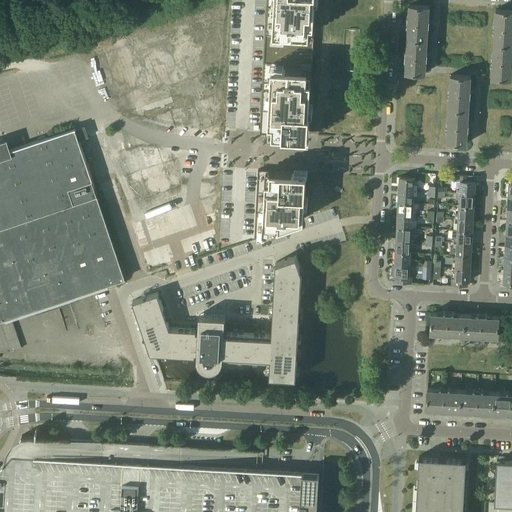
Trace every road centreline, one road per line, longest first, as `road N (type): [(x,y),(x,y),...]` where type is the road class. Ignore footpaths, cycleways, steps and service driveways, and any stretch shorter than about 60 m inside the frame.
road 1 (unclassified): [(0,424),(53,417),(335,433),(354,440),(365,459),(363,511)]
road 2 (residential): [(327,229),(123,296),(151,410)]
road 3 (unclassified): [(372,441),(343,423),(151,410)]
road 4 (residential): [(410,296),(381,293),(372,283),(380,158)]
road 5 (residential): [(380,158),(388,0)]
road 6 (unclassified): [(151,410),(0,409)]
road 7 (residential): [(483,299),(490,164)]
road 8 (residential): [(404,427),(410,296)]
